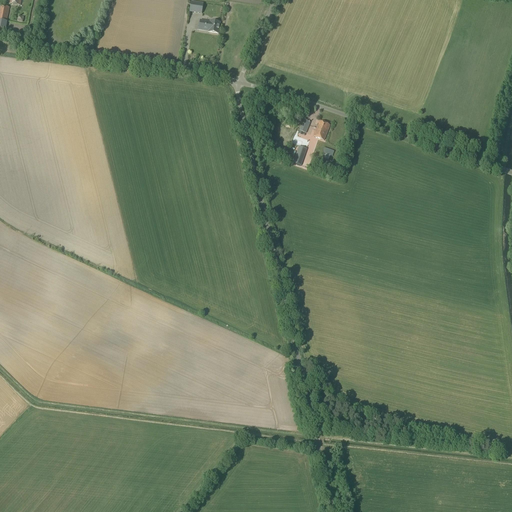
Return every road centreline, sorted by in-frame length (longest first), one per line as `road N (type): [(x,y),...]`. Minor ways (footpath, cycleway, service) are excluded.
road 1 (unclassified): [(335,511),(238,83)]
road 2 (unclassified): [(238,83),(499,168)]
road 3 (unclassified): [(0,49),(238,83)]
road 4 (track): [(182,511),(239,436),(319,447)]
